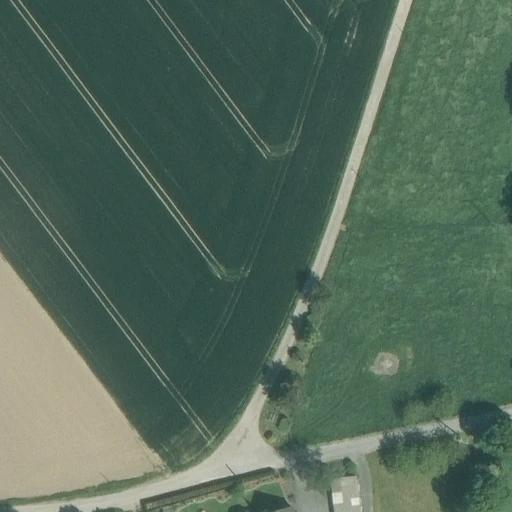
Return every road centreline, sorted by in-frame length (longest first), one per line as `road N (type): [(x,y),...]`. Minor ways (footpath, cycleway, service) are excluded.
road 1 (unclassified): [(52,511),(177,485),(226,453),(316,282),(406,0)]
road 2 (track): [(511,415),(275,461),(226,453)]
